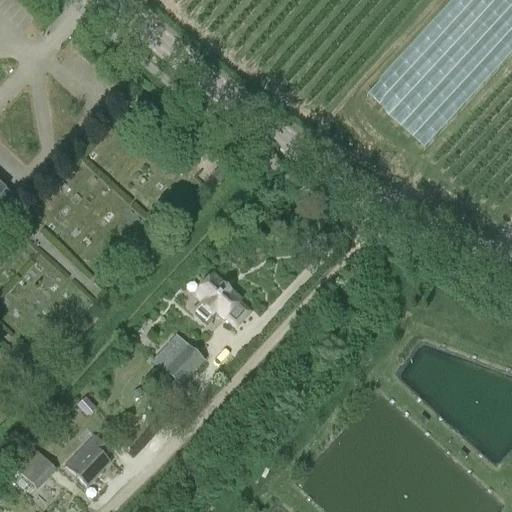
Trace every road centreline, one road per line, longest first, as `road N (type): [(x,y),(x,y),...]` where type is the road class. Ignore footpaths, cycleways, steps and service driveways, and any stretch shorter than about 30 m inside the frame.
road 1 (tertiary): [(511,267),(364,196),(238,107),(111,0)]
road 2 (track): [(364,196),(334,241),(89,511)]
